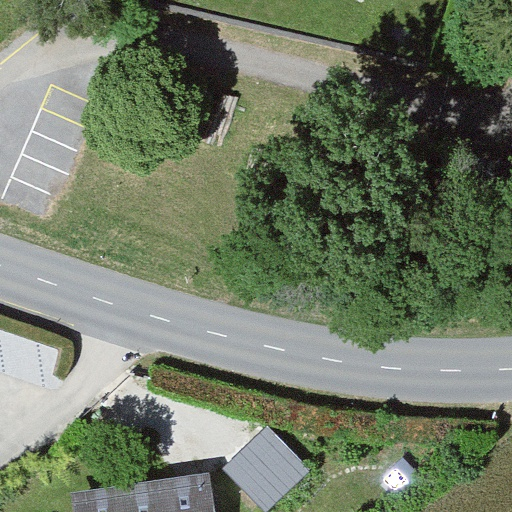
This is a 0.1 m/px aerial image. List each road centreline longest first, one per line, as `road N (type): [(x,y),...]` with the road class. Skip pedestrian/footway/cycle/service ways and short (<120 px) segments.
road 1 (track): [(0,82),(100,39),(226,53),(411,96),(511,86)]
road 2 (tertiary): [(0,265),(236,337),(382,367),(511,370)]
